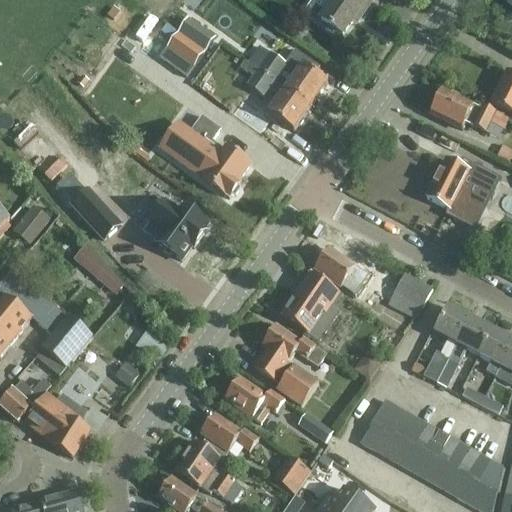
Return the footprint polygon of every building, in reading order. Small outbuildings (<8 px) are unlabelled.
[(319,0),(310,13),(322,21),(321,22),(342,37),(357,17),(361,19),(373,0),(319,0)] [(189,21),(179,36),(205,55),(216,40),(189,21)] [(253,59),(248,65),(311,110),(328,86),(317,78),(321,72),(296,54),(285,69),(270,57),(263,66),(253,59)] [(116,56),(92,105),(115,116),(139,67),(116,56)] [(311,110),(248,65),(245,63),(240,69),(254,79),(248,88),(263,99),(269,92),(280,100),(269,116),(294,134),(311,110)] [(511,115),(511,75),(507,73),(491,106),(511,115)] [(433,105),(430,112),(431,116),(430,118),(462,133),(465,126),(485,136),(485,135),(499,142),(509,122),(495,115),(495,114),(483,108),(481,114),(441,95),(437,103),(433,105)] [(263,110),(246,97),(238,108),(256,121),(263,110)] [(200,118),(170,159),(201,182),(228,202),(231,199),(235,199),(238,194),(237,190),(239,187),(237,186),(250,167),(224,149),(222,152),(211,144),(219,132),(200,118)] [(490,200),(499,183),(462,164),(458,171),(446,165),(428,201),(448,212),(445,218),(464,228),(481,196),(490,200)] [(75,208),(106,242),(122,227),(91,193),(75,208)] [(503,210),(511,215),(511,194),(503,210)] [(208,226),(183,208),(179,213),(165,203),(150,225),(157,230),(152,238),(158,242),(157,244),(182,262),(192,249),(193,250),(206,232),(204,231),(208,226)] [(34,208),(13,234),(30,248),(51,222),(34,208)] [(0,231),(9,221),(0,213),(0,231)] [(321,258),(314,268),(316,270),(315,273),(341,290),(353,297),(360,286),(367,276),(346,262),(344,264),(328,253),(324,259),(321,258)] [(0,360),(31,323),(52,340),(41,353),(66,372),(91,340),(68,320),(66,322),(10,276),(0,288),(0,360)] [(311,277),(292,306),(288,305),(282,313),(284,317),(282,320),(319,344),(335,319),(331,316),(343,298),(311,277)] [(404,278),(394,297),(388,308),(413,322),(420,311),(422,312),(432,293),(404,278)] [(429,371),(424,380),(436,387),(441,377),(449,363),(457,348),(457,349),(471,322),(448,310),(434,337),(448,344),(441,358),(436,356),(429,371)] [(457,349),(457,348),(449,363),(459,369),(467,354),(479,360),(492,333),(471,322),(457,349)] [(140,330),(127,347),(150,363),(162,346),(140,330)] [(326,358),(303,343),(301,347),(276,330),(262,349),(268,354),(255,373),(281,390),(278,394),(303,411),(319,387),(289,367),(296,356),(318,371),(326,358)] [(511,343),(492,333),(479,360),(490,366),(485,375),(496,381),(501,371),(511,348),(511,343)] [(511,348),(501,371),(511,376),(511,348)] [(382,368),(365,357),(354,373),(370,385),(382,368)] [(29,360),(10,374),(17,385),(36,371),(29,360)] [(140,378),(127,367),(115,381),(129,392),(140,378)] [(441,377),(436,387),(459,398),(464,389),(441,377)] [(229,391),(225,397),(226,402),(226,403),(253,422),(261,427),(270,413),(278,418),(286,405),(271,395),(267,401),(240,382),(235,390),(229,391)] [(0,410),(19,427),(51,390),(44,384),(37,392),(35,390),(32,393),(21,384),(0,408),(0,410)] [(464,389),(459,398),(480,410),(485,400),(464,389)] [(485,400),(480,410),(499,419),(507,403),(489,394),(486,401),(485,400)] [(62,397),(57,404),(48,397),(24,428),(53,450),(73,462),(91,434),(81,427),(82,427),(83,425),(74,419),(72,422),(71,422),(80,409),(62,397)] [(384,432),(397,411),(386,405),(374,426),(384,432)] [(83,425),(82,427),(91,433),(95,436),(98,438),(108,422),(108,421),(92,410),(83,425)] [(384,432),(395,438),(408,417),(397,411),(384,432)] [(333,436),(306,417),(298,428),(326,447),(333,436)] [(418,423),(408,417),(395,438),(406,445),(418,423)] [(250,456),(259,443),(244,433),(241,437),(215,419),(201,439),(206,442),(228,457),(235,446),(250,456)] [(418,423),(406,445),(416,450),(428,429),(418,423)] [(362,448),(372,453),(384,432),(374,426),(362,448)] [(416,450),(427,456),(439,435),(428,429),(416,450)] [(384,432),(372,453),(383,460),(395,438),(384,432)] [(438,462),(450,441),(439,435),(427,456),(438,462)] [(383,460),(394,466),(406,445),(395,438),(383,460)] [(438,462),(448,468),(460,447),(450,441),(438,462)] [(196,446),(176,476),(200,492),(201,491),(211,497),(213,495),(224,502),(233,507),(243,492),(235,486),(214,472),(221,462),(223,464),(228,457),(206,442),(202,449),(196,446)] [(406,445),(394,466),(404,472),(416,450),(406,445)] [(448,468),(458,474),(470,453),(460,447),(448,468)] [(404,472),(415,478),(427,456),(416,450),(404,472)] [(458,474),(469,480),(481,459),(470,453),(458,474)] [(415,478),(425,484),(438,462),(427,456),(415,478)] [(279,469),(301,485),(309,473),(287,457),(279,469)] [(323,459),(318,466),(328,473),(333,466),(323,459)] [(469,480),(479,486),(491,465),(481,459),(469,480)] [(425,484),(436,490),(448,468),(438,462),(425,484)] [(479,486),(490,492),(497,496),(503,471),(491,465),(479,486)] [(436,490),(446,495),(458,474),(448,468),(436,490)] [(446,495),(457,502),(469,480),(458,474),(446,495)] [(457,502),(467,508),(479,486),(469,480),(457,502)] [(188,511),(190,510),(193,511),(218,511),(208,505),(207,507),(171,482),(158,500),(174,511),(188,511)] [(467,508),(474,511),(477,511),(490,492),(479,486),(467,508)] [(328,497),(321,506),(330,511),(371,511),(343,492),(336,502),(328,497)] [(490,492),(477,511),(493,511),(497,496),(490,492)] [(81,511),(77,496),(40,506),(42,511),(81,511)] [(511,511),(511,497),(505,496),(501,511),(511,511)]
